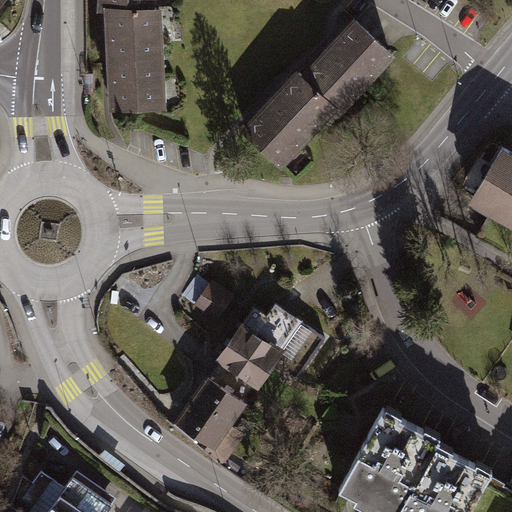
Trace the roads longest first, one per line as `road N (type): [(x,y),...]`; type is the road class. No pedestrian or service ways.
road 1 (secondary): [(43,281),(53,329),(93,394),(252,511)]
road 2 (residential): [(511,428),(404,327),(359,209)]
road 3 (secondary): [(97,223),(359,209)]
road 4 (residential): [(511,267),(386,195)]
road 5 (secondary): [(386,195),(421,170),(484,95)]
road 6 (residential): [(502,73),(386,0)]
